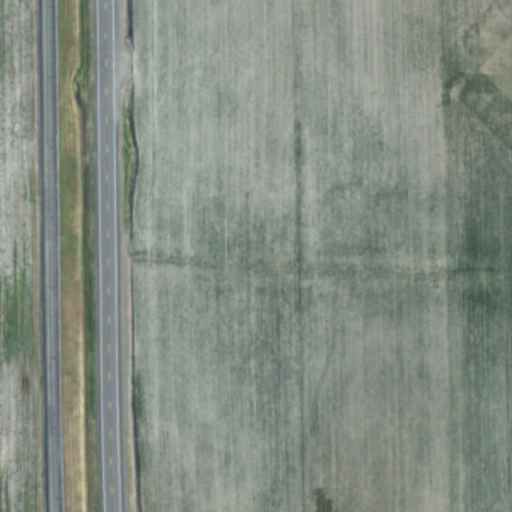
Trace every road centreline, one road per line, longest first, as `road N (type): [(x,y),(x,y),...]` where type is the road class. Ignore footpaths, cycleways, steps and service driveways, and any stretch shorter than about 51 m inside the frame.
road 1 (track): [(53,511),(45,0)]
road 2 (residential): [(108,511),(102,0)]
